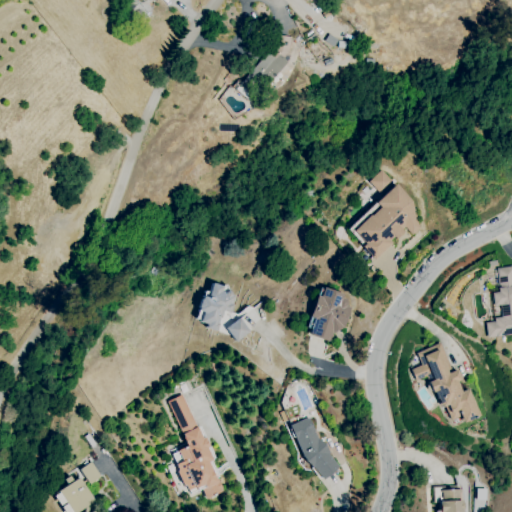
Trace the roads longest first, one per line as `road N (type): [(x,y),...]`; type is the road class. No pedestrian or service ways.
road 1 (residential): [(0,397),(111,218),(143,125),(219,0)]
road 2 (residential): [(379,511),(388,449),(377,350),(398,308),(446,257),(511,219)]
